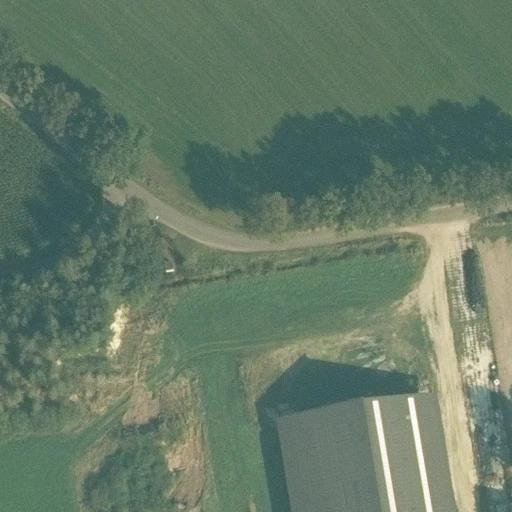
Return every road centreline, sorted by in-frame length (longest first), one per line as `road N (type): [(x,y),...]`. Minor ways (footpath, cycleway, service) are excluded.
road 1 (unclassified): [(125,196),(212,241),(247,248),(511,204)]
road 2 (unclassified): [(125,196),(0,96)]
road 3 (unclassified): [(0,277),(72,256),(125,196)]
